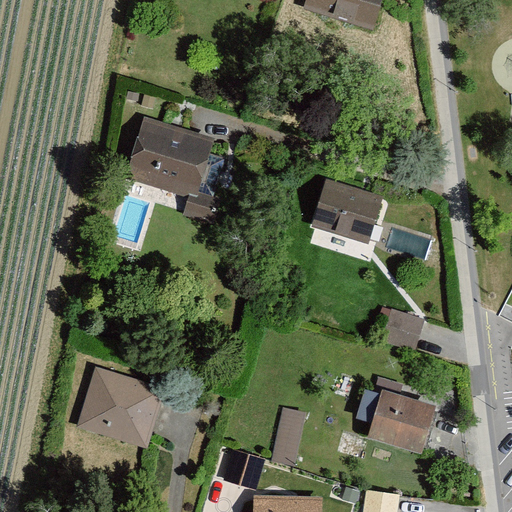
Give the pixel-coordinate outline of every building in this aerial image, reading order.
[(382,0),(306,0),(303,12),(372,33),(382,0)] [(216,138),(144,117),(126,177),(199,198),(216,138)] [(385,195),(327,177),(311,226),(370,244),(385,195)] [(426,320),(391,309),(381,341),(416,352),(426,320)] [(171,392),(98,366),(76,429),(149,454),(171,392)] [(357,417),(370,420),(377,391),(364,388),(357,417)] [(437,407),(383,390),(367,439),(421,456),(437,407)] [(282,406),(272,459),(295,464),(306,411),(282,406)] [(265,459),(232,450),(223,482),(256,492),(265,459)] [(398,511),(401,495),(366,490),(362,511),(398,511)] [(321,511),(322,497),(254,495),(253,511),(321,511)]
